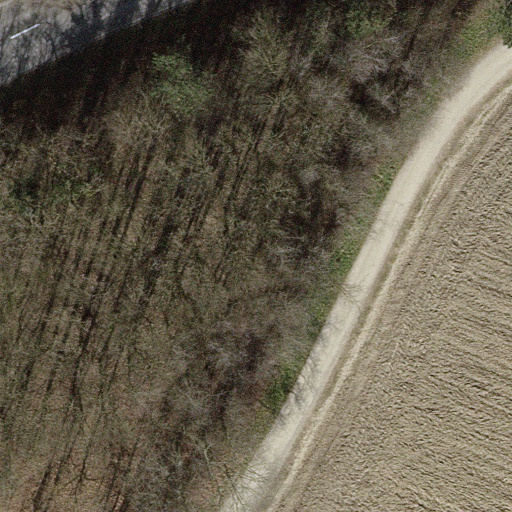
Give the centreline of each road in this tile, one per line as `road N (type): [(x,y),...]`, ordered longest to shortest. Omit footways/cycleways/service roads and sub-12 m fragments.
road 1 (track): [(511,47),(465,86),(295,420),(222,511)]
road 2 (tertiary): [(0,51),(110,0)]
